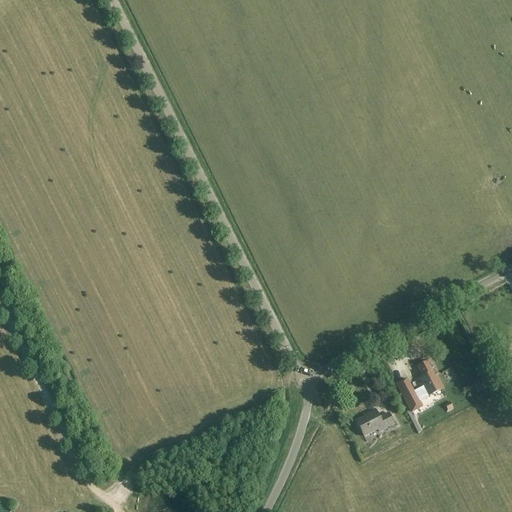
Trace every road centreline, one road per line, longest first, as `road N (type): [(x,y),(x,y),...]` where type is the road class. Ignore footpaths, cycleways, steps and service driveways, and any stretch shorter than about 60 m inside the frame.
road 1 (unclassified): [(312,382),(292,361),(112,0)]
road 2 (track): [(0,305),(81,470),(94,491),(118,503)]
road 3 (unclassified): [(312,382),(511,270)]
road 4 (unclassified): [(266,511),(300,434),(312,382)]
